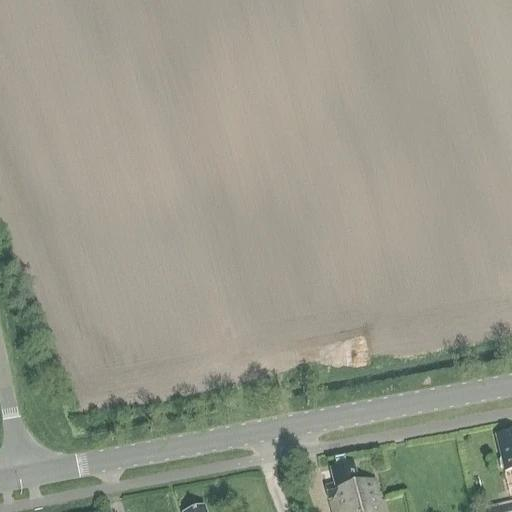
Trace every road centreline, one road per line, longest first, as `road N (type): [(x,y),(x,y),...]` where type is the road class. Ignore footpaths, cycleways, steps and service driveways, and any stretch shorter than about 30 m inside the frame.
road 1 (tertiary): [(25,476),(511,386)]
road 2 (unclassified): [(0,343),(25,476)]
